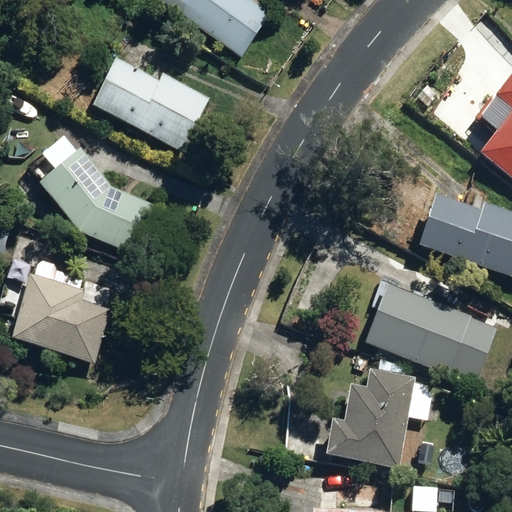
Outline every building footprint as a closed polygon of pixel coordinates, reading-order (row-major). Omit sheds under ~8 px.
[(152,0),(149,6),(239,64),(269,18),(240,0),(152,0)] [(92,116),(182,158),(208,104),(160,82),(157,87),(114,67),(92,116)] [(475,153),(511,180),(511,71),(509,70),(488,97),(507,111),(475,153)] [(75,238),(135,259),(152,210),(108,195),(78,159),(37,193),(75,238)] [(420,242),(511,272),(511,208),(486,200),(483,209),(436,193),(420,242)] [(10,349),(93,371),(107,316),(79,309),(82,299),(28,284),(10,349)] [(447,373),(473,382),(492,331),(467,321),(468,317),(380,285),(358,345),(445,377),(447,373)] [(318,456),(395,470),(410,380),(364,371),(361,389),(344,387),(338,423),(325,420),(318,456)]
